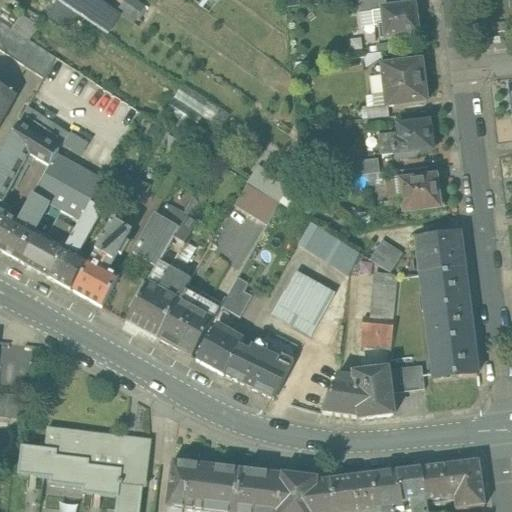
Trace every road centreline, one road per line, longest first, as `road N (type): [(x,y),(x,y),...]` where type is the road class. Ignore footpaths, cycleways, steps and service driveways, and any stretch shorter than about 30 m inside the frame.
road 1 (tertiary): [(0,288),(249,425),(338,443),(504,427)]
road 2 (residential): [(504,427),(463,67)]
